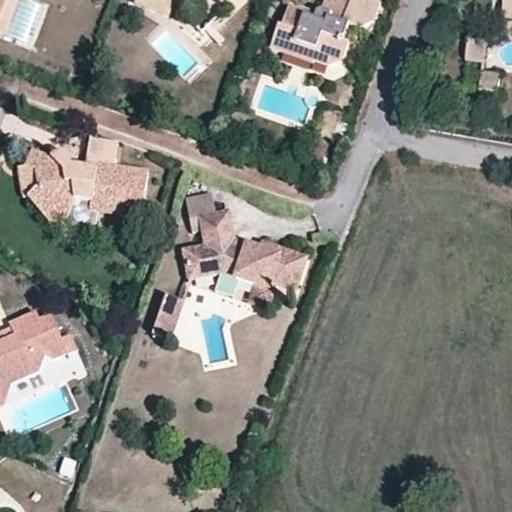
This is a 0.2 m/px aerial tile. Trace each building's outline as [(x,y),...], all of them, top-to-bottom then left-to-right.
[(0,0),(0,17),(9,21),(16,0),(0,0)] [(169,21),(178,1),(177,0),(137,0),(135,5),(169,21)] [(229,9),(225,4),(223,7),(216,0),(193,0),(215,22),(229,9)] [(365,0),(349,0),(344,14),(333,10),(331,15),(320,10),(315,13),(289,5),(280,26),(276,25),(268,50),(281,55),(284,47),(314,58),(312,63),(327,69),(342,60),(348,46),(341,42),(346,27),(358,31),(372,23),(378,5),(365,0)] [(323,0),(320,10),(331,15),(333,10),(344,14),(349,0),(323,0)] [(0,34),(3,36),(9,21),(0,17),(0,34)] [(473,45),(473,68),(491,68),(492,46),(473,45)] [(311,66),(312,63),(314,58),(284,47),(281,55),(311,66)] [(488,78),(487,97),(504,98),(505,79),(488,78)] [(328,142),(339,113),(323,108),(313,137),(328,142)] [(88,142),(85,170),(98,172),(99,166),(114,168),(117,145),(88,142)] [(150,173),(114,168),(99,166),(98,172),(96,183),(65,178),(59,165),(55,160),(34,153),(27,170),(37,174),(40,191),(29,200),(48,221),(71,215),(77,201),(80,194),(91,197),(90,204),(90,210),(123,215),(123,219),(144,222),(150,173)] [(85,170),(59,165),(65,178),(96,183),(98,172),(85,170)] [(26,171),(29,200),(40,191),(37,174),(27,170),(26,171)] [(77,201),(90,204),(91,197),(80,194),(77,201)] [(90,215),(123,219),(123,215),(90,210),(90,215)] [(257,248),(248,245),(246,249),(237,247),(235,238),(227,211),(199,220),(208,247),(187,252),(195,281),(225,273),(258,284),(271,288),(274,280),(297,289),(308,257),(260,241),(257,248)] [(67,222),(71,215),(48,221),(53,226),(67,222)] [(248,242),(235,238),(237,247),(246,249),(248,245),(248,242)] [(277,290),(271,288),(258,284),(253,302),(270,308),(277,290)] [(183,320),(188,304),(171,298),(165,314),(183,320)] [(175,343),(183,320),(165,314),(157,338),(175,343)] [(0,387),(5,389),(14,386),(42,373),(51,359),(57,365),(81,354),(74,338),(65,342),(55,320),(43,325),(40,317),(13,328),(19,341),(0,348),(0,387)] [(14,386),(5,389),(0,387),(0,409),(7,406),(14,386)]
